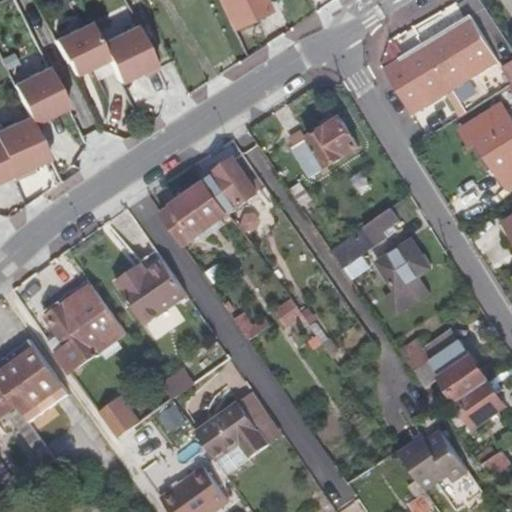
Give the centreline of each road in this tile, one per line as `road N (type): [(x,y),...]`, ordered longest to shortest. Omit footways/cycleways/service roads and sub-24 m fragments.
road 1 (tertiary): [(337,39),(170,141),(0,265)]
road 2 (residential): [(511,323),(462,254),(337,39)]
